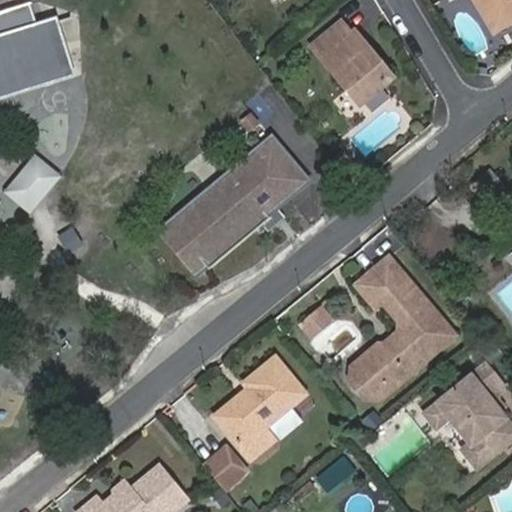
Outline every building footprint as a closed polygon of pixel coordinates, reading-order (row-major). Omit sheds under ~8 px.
[(0,0),(0,93),(1,92),(5,100),(51,76),(73,78),(55,21),(37,27),(28,5),(6,12),(0,14),(0,0)] [(511,0),(471,0),(485,23),(504,11),(510,20),(511,18),(511,0)] [(493,36),(511,24),(510,20),(504,11),(485,23),(493,36)] [(366,52),(351,33),(341,20),(310,46),(358,104),(393,75),(371,49),(366,52)] [(355,29),(351,33),(366,52),(371,49),(355,29)] [(306,179),(269,138),(162,231),(186,260),(195,253),(209,270),(262,224),(270,218),(264,211),(271,204),(274,207),(275,206),(306,179)] [(5,180),(31,193),(43,170),(17,157),(5,180)] [(511,191),(493,169),(473,186),(492,209),(511,192),(511,191)] [(274,207),(271,204),(264,211),(270,218),(262,224),(268,231),(284,216),(275,206),(274,207)] [(60,236),(72,254),(86,245),(74,227),(60,236)] [(202,277),(209,270),(195,253),(186,260),(202,277)] [(376,311),(383,304),(404,327),(401,330),(400,337),(403,339),(394,348),(381,348),(354,371),(353,386),(368,402),(382,403),(456,337),(388,260),(357,289),(376,311)] [(319,309),(300,326),(314,341),(333,325),(319,309)] [(271,419),(305,390),(276,356),(243,382),(247,386),(214,413),(252,459),(282,433),(271,419)] [(511,442),(511,427),(499,412),(492,403),(496,397),(502,387),(486,368),(441,403),(453,418),(472,444),(463,452),(478,469),(511,442)] [(492,403),(499,412),(504,408),(496,397),(492,403)] [(439,429),(453,418),(441,403),(427,415),(439,429)] [(227,447),(204,466),(225,491),(248,472),(227,447)] [(330,467),(342,484),(359,472),(348,455),(330,467)] [(174,511),(189,500),(160,466),(132,489),(125,481),(113,490),(115,495),(103,505),(98,498),(79,511),(174,511)]
